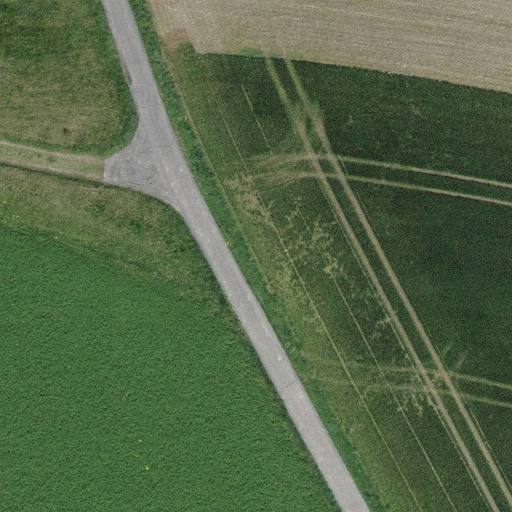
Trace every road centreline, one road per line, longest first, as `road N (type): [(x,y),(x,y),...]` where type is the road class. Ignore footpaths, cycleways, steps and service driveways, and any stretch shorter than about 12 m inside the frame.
road 1 (track): [(118,0),(150,106),(200,221),(355,511)]
road 2 (track): [(182,182),(0,150)]
